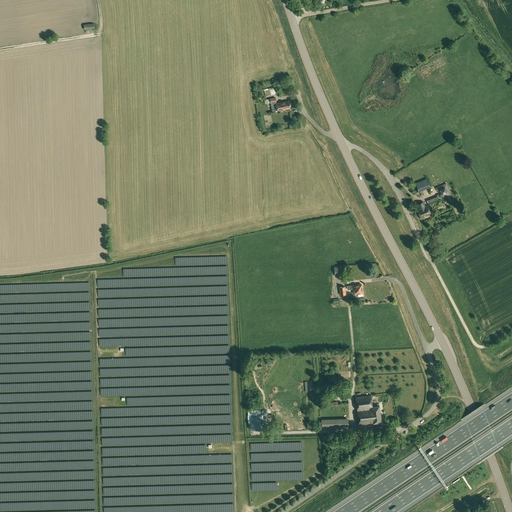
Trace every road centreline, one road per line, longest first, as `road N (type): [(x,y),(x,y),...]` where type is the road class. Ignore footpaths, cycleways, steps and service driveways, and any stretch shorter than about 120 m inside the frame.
road 1 (unclassified): [(486,346),(474,344),(388,175),(343,145)]
road 2 (unclassified): [(284,511),(431,410),(438,382),(425,349)]
road 3 (secondary): [(442,341),(343,145)]
road 4 (track): [(408,427),(353,425),(348,304),(336,296),(336,283)]
road 5 (motorway): [(511,400),(346,511)]
road 6 (secondary): [(511,511),(442,341)]
road 7 (secondary): [(343,145),(286,0)]
road 8 (motorway): [(384,511),(511,426)]
road 9 (track): [(98,0),(97,34),(0,49)]
